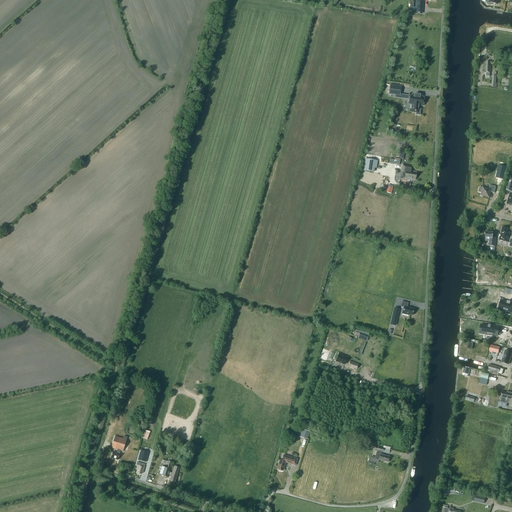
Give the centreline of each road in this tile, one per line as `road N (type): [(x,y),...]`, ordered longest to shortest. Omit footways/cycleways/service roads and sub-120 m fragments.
road 1 (unclassified): [(262,511),(273,491),(358,506),(389,500),(402,488),(419,399),(443,0)]
road 2 (unclassified): [(101,454),(106,469),(232,511)]
road 3 (track): [(0,294),(119,368)]
